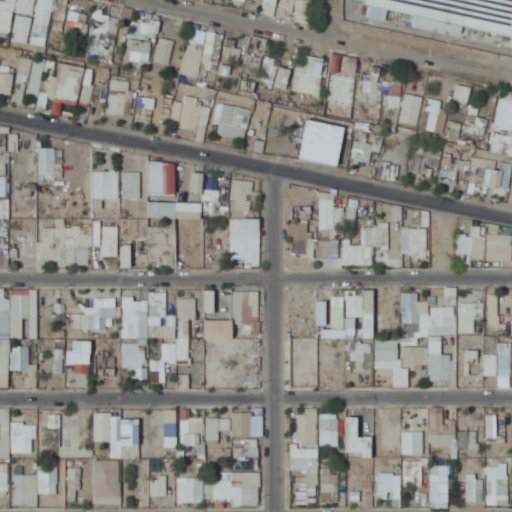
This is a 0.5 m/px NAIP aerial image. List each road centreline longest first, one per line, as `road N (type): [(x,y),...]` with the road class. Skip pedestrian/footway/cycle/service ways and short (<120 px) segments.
road 1 (residential): [(511,221),(0,117)]
road 2 (residential): [(0,281),(511,279)]
road 3 (residential): [(124,0),(511,78)]
